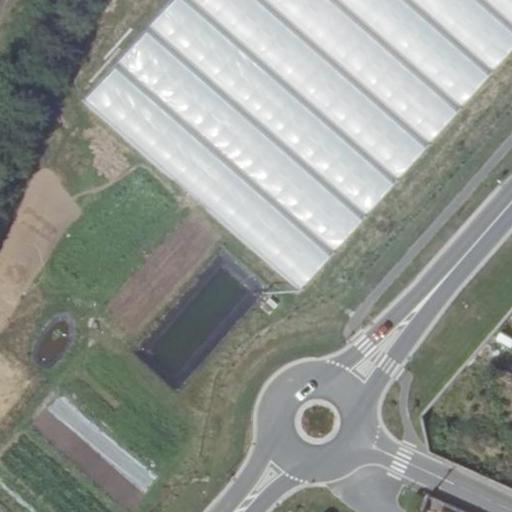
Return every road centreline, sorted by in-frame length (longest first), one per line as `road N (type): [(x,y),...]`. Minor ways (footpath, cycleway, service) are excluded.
road 1 (tertiary): [(362,419),(372,389),(477,241)]
road 2 (tertiary): [(477,241),(320,381)]
road 3 (tertiary): [(360,440),(511,511)]
